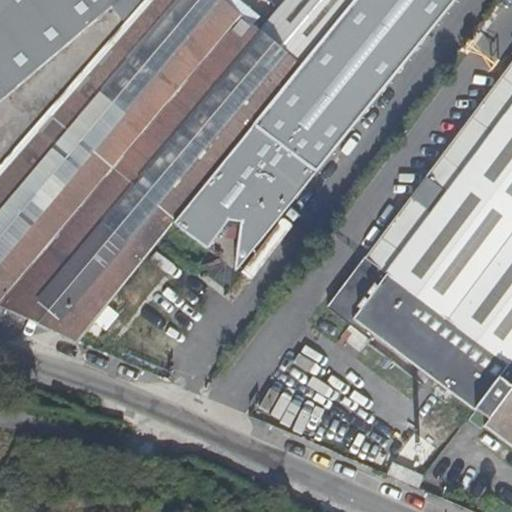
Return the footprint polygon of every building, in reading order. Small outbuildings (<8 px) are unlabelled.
[(290,0),(263,33),(223,0),(151,0),(135,19),(0,175),(0,305),(24,317),(74,340),(80,343),(145,261),(155,249),(174,225),(352,0),(290,0)] [(0,0),(0,175),(135,19),(119,0),(0,0)] [(151,0),(119,0),(135,19),(151,0)] [(352,0),(174,225),(213,255),(226,237),(239,237),(239,267),(243,268),(316,174),(310,169),(317,159),(334,153),(455,0),(352,0)] [(475,410),(499,378),(511,360),(511,62),(327,308),(351,326),(356,320),(374,334),(475,410)] [(356,320),(351,326),(369,340),(374,334),(356,320)] [(511,360),(499,378),(511,387),(511,360)] [(511,387),(499,378),(475,410),(489,420),(485,427),(511,447),(511,387)] [(392,474),(422,486),(425,477),(395,464),(392,474)]
